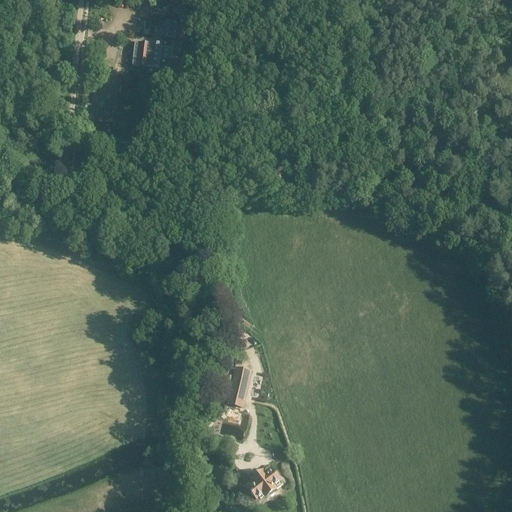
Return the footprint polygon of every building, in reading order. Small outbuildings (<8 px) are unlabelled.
[(195,15),(182,14),(181,25),(193,27),(195,15)] [(188,28),(164,25),(162,41),(175,42),(175,41),(186,43),(188,28)] [(140,45),(135,44),(134,53),(136,53),(134,69),(147,70),(146,75),(184,80),(186,63),(172,61),(173,51),(162,49),(162,47),(141,44),(140,45)] [(241,408),(249,373),(238,370),(236,377),(234,377),(228,405),(241,408)] [(227,375),(223,391),(230,392),(234,377),(227,375)] [(256,486),(249,491),(253,495),(252,496),(254,498),(255,497),(258,502),(264,497),(269,498),(275,493),(275,489),(282,484),(273,473),(271,470),(264,475),(264,474),(253,482),(256,486)]
